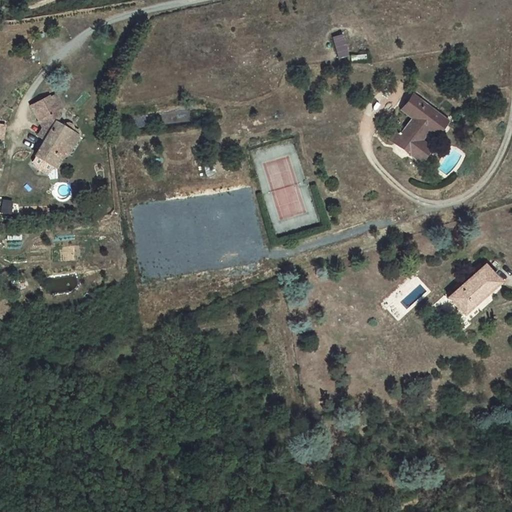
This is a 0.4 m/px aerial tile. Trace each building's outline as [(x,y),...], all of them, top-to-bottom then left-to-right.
[(72,128),(72,126),(72,125),(71,124),(69,124),(68,123),(66,124),(64,128),(56,123),(59,116),(58,111),(63,108),(56,94),(50,97),(49,95),(33,104),(44,124),(52,129),(45,140),(32,162),(38,171),(49,172),(53,166),(54,167),(63,151),(68,143),(72,145),(78,136),(76,135),(78,133),(77,131),(72,128)] [(447,120),(412,95),(400,110),(412,118),(400,133),(393,128),(386,137),(420,163),(432,148),(422,140),(421,139),(428,130),(435,135),(447,120)] [(44,124),(33,104),(31,105),(42,127),(44,124)] [(52,129),(44,124),(42,127),(37,135),(45,140),(52,129)] [(72,145),(68,143),(63,151),(67,153),(72,145)] [(210,156),(200,158),(205,176),(215,174),(210,156)] [(21,232),(6,232),(7,240),(21,239),(21,232)] [(447,296),(462,314),(499,282),(484,264),(447,296)] [(32,275),(17,278),(20,290),(34,287),(32,275)]
